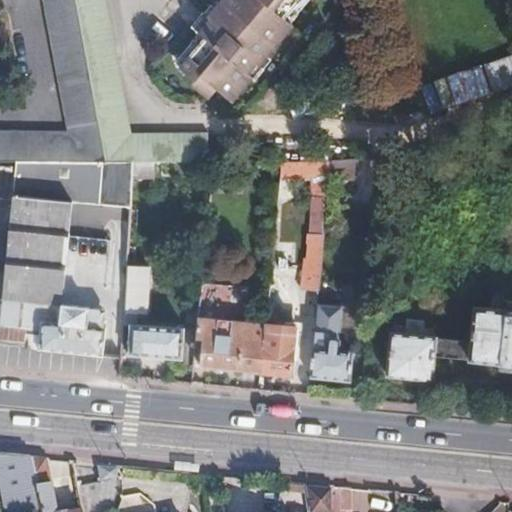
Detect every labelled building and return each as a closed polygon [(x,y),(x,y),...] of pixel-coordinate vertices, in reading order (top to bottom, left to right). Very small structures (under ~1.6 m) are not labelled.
[(0,130),(0,161),(16,161),(104,162),(73,0),(43,0),(66,131),(0,130)] [(73,0),(104,162),(132,162),(152,162),(207,162),(206,133),(128,134),(103,0),(73,0)] [(216,91),(231,103),(251,79),(249,77),(291,27),(282,20),(298,0),(218,0),(205,16),(208,19),(196,33),(203,39),(178,68),(211,96),(216,91)] [(132,162),(131,175),(150,175),(152,162),(132,162)] [(278,162),(276,176),(326,177),(327,162),(278,162)] [(351,162),(327,162),(327,182),(351,182),(351,162)] [(12,195),(0,314),(0,346),(101,355),(103,328),(101,328),(102,309),(58,305),(70,202),(12,195)] [(107,218),(106,239),(72,237),(71,255),(79,256),(78,279),(105,281),(106,265),(124,266),(127,219),(107,218)] [(316,290),(321,234),(308,233),(305,261),(302,261),(300,288),(316,290)] [(124,268),(121,314),(143,315),(146,270),(124,268)] [(199,284),(197,305),(217,307),(219,285),(199,284)] [(224,307),(243,309),(246,287),(226,286),(224,307)] [(312,331),(308,378),(348,381),(350,352),(336,351),(340,306),(315,304),(312,331)] [(386,376),(431,381),(434,357),(511,365),(511,311),(471,308),(468,341),(390,334),(386,376)] [(127,355),(180,359),(183,329),(129,325),(127,355)] [(195,325),(193,340),(201,341),(198,366),(258,373),(262,331),(195,325)] [(294,334),(262,331),(258,373),(290,376),(293,344),(294,334)] [(42,511),(31,458),(0,454),(0,486),(4,508),(7,511),(42,511)] [(54,493),(46,459),(31,458),(42,511),(57,511),(55,501),(51,499),(51,497),(54,493)] [(206,490),(203,474),(191,473),(195,492),(206,490)] [(304,485),(308,511),(309,511),(328,511),(331,488),(304,485)]
